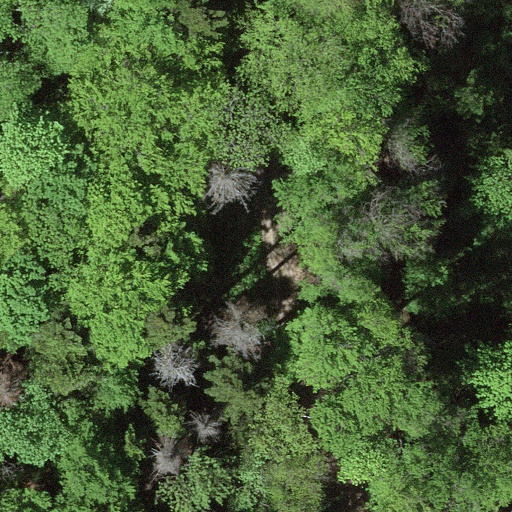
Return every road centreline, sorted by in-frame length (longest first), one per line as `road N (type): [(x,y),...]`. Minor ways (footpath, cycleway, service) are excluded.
road 1 (track): [(357,511),(298,346),(258,143),(247,0)]
road 2 (track): [(298,346),(292,432),(273,511)]
